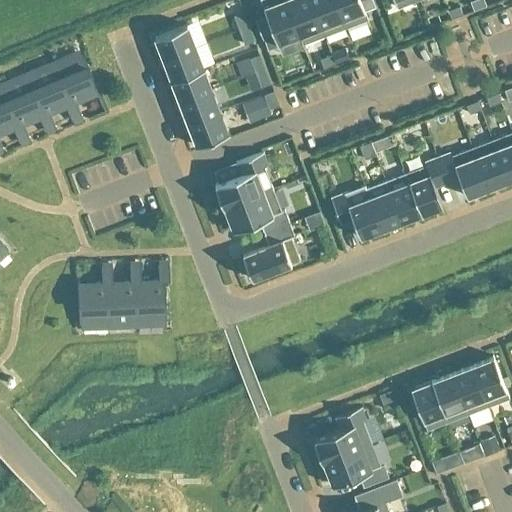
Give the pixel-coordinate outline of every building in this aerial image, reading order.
[(298,34),(285,0),(277,0),(264,5),(263,4),(267,15),(257,19),(256,18),(255,18),(263,38),(264,38),(263,36),(273,32),(278,43),(278,42),(298,34)] [(310,0),(285,0),(298,34),(302,43),(324,35),(310,0)] [(335,0),(310,0),(324,35),(346,26),(335,0)] [(335,0),(346,26),(367,18),(360,0),(335,0)] [(459,5),(448,9),(451,17),(462,13),(459,5)] [(243,11),(233,14),(238,28),(248,25),(243,11)] [(186,23),(154,35),(163,57),(195,44),(186,23)] [(248,25),(238,28),(244,43),(254,39),(248,25)] [(195,44),(163,57),(171,78),(203,65),(195,44)] [(344,47),(331,52),(335,62),(348,57),(344,47)] [(82,52),(54,64),(70,101),(65,103),(71,119),(82,115),(76,99),(98,90),(82,52)] [(259,53),(249,57),(255,71),(264,68),(259,53)] [(320,57),(324,67),(335,62),(331,53),(320,57)] [(54,64),(28,75),(43,112),(39,114),(45,130),(56,126),(49,110),(65,103),(70,101),(54,64)] [(171,79),(179,101),(211,88),(203,66),(204,66),(204,65),(203,65),(171,78),(170,79),(170,80),(171,79)] [(264,68),(255,71),(260,86),(270,82),(264,68)] [(28,75),(2,87),(17,123),(13,125),(19,141),(29,137),(23,121),(39,114),(43,112),(28,75)] [(511,84),(503,88),(508,100),(511,98),(511,84)] [(2,87),(0,87),(0,149),(3,148),(0,140),(0,130),(13,125),(17,123),(2,87)] [(179,101),(187,122),(220,109),(211,88),(179,101)] [(273,89),(263,93),(269,107),(278,104),(273,89)] [(497,92),(486,96),(489,104),(500,100),(497,92)] [(242,101),(249,120),(269,112),(262,93),(242,101)] [(477,99),(466,104),(469,112),(480,108),(477,99)] [(228,130),(220,109),(187,122),(195,143),(194,143),(194,144),(229,131),(229,130),(228,130)] [(511,129),(492,137),(508,179),(511,177),(511,129)] [(371,141),(375,151),(394,143),(390,133),(371,141)] [(492,137),(471,145),(487,187),(508,179),(492,137)] [(371,140),(359,145),(364,158),(376,153),(375,151),(371,141),(371,140)] [(459,176),(466,195),(487,187),(471,145),(451,153),(450,150),(438,155),(447,181),(459,176)] [(214,184),(223,207),(224,207),(273,188),(264,164),(267,163),(262,151),(264,150),(263,150),(235,160),(236,161),(237,161),(241,172),(215,182),(216,184),(214,184)] [(426,163),(405,171),(422,213),(421,212),(442,204),(435,186),(447,181),(438,155),(425,160),(426,163)] [(422,213),(405,171),(385,179),(388,188),(401,220),(421,212),(421,214),(422,213)] [(224,207),(233,229),(259,219),(264,231),(289,221),(284,208),(281,209),(273,188),(224,207)] [(388,188),(368,196),(380,228),(401,220),(388,188)] [(344,191),(331,196),(340,222),(353,217),(360,236),(380,228),(368,196),(348,203),(344,191)] [(268,243),(242,253),(251,277),(263,273),(264,274),(277,268),(277,267),(300,259),(291,235),(294,234),(289,221),(264,231),(268,243)] [(136,279),(138,320),(166,318),(164,279),(169,278),(168,261),(157,261),(158,278),(141,278),(136,279)] [(108,280),(110,321),(138,320),(136,279),(141,278),(140,262),(129,263),(130,279),(112,280),(108,280)] [(77,281),(79,322),(110,321),(108,280),(112,280),(112,264),(101,264),(101,280),(77,281)] [(509,397),(493,354),(492,354),(492,356),(473,363),(488,405),(509,397)] [(488,405),(473,363),(452,371),(468,412),(488,405)] [(468,412),(452,371),(432,379),(432,377),(431,378),(431,379),(447,420),(468,412)] [(447,420),(431,379),(411,387),(427,428),(447,420)] [(392,388),(378,393),(381,401),(395,396),(392,388)] [(323,461),(372,443),(362,418),(366,417),(361,405),(362,405),(362,404),(334,415),(334,416),(335,415),(340,427),(314,437),(314,438),(313,439),(322,461),(323,461)] [(494,433),(478,439),(479,441),(484,453),(500,447),(494,433)] [(484,453),(479,441),(459,449),(464,461),(484,453)] [(323,461),(332,483),(358,473),(363,486),(388,476),(383,462),(380,464),(372,443),(323,461)] [(448,467),(444,459),(433,464),(436,472),(448,467)] [(360,509),(352,511),(389,511),(385,500),(402,494),(396,477),(354,493),(360,509)] [(436,504),(439,511),(449,511),(445,501),(436,504)]
